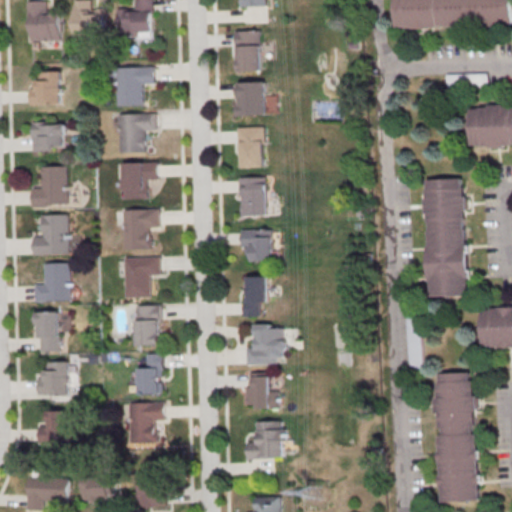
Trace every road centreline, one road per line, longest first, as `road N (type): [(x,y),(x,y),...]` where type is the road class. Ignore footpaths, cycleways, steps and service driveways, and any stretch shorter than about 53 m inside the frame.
road 1 (residential): [(192,0),(209,511)]
road 2 (residential): [(385,69),(380,102),(401,511)]
road 3 (residential): [(511,69),(385,69)]
